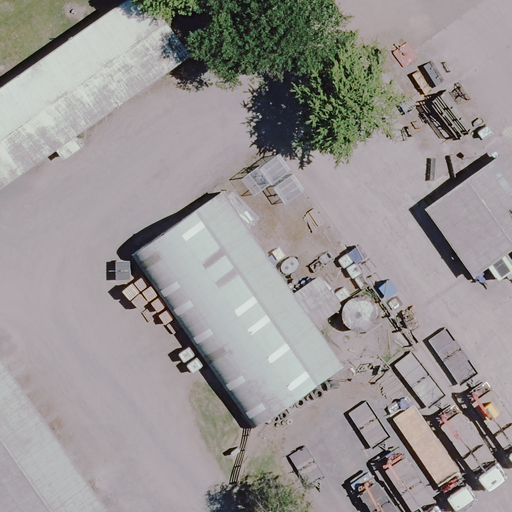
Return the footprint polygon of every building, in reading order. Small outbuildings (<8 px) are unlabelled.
[(0,192),(54,155),(64,168),(89,151),(79,138),(193,58),(152,0),(132,0),(0,92),(0,192)] [(511,155),(510,152),(429,207),(476,277),(511,252),(511,155)] [(318,328),(343,311),(331,293),(339,287),(329,271),(294,294),(227,195),(134,258),(252,433),(346,370),(318,328)] [(384,303),(350,296),(342,330),(377,338),(384,303)] [(105,511),(108,510),(1,356),(0,356),(0,505),(4,511),(105,511)]
